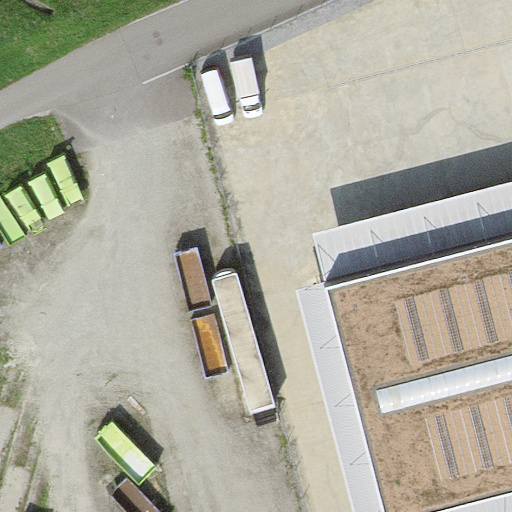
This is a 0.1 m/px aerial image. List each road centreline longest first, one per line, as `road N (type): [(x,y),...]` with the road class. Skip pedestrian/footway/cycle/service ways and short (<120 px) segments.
road 1 (residential): [(258,0),(112,68)]
road 2 (track): [(112,68),(0,123)]
